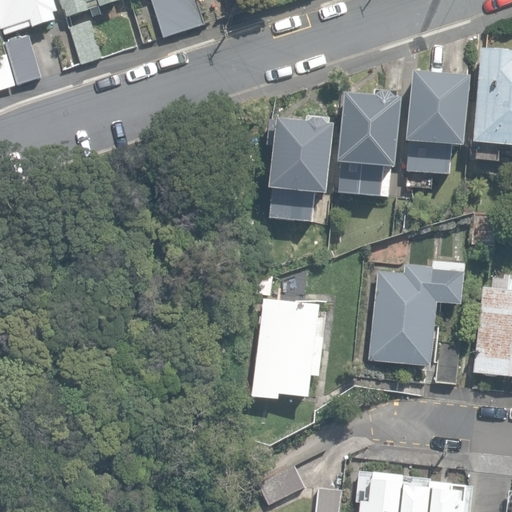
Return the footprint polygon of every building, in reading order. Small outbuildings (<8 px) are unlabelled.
[(55,17),(49,0),(0,0),(0,17),(4,32),(55,17)] [(122,1),(122,0),(60,0),(66,17),(122,1)] [(198,0),(150,0),(148,1),(162,40),(207,24),(198,0)] [(87,20),(67,25),(82,66),(99,60),(87,20)] [(32,41),(4,46),(15,86),(41,78),(32,41)] [(4,46),(0,47),(0,88),(15,86),(4,46)] [(511,50),(479,48),(472,145),(511,147),(511,50)] [(467,76),(410,71),(403,171),(448,174),(450,146),(461,147),(467,76)] [(398,97),(341,93),(333,192),(379,196),(381,167),(392,168),(398,97)] [(327,125),(270,121),(263,220),(308,224),(310,195),(321,196),(327,125)] [(493,249),(497,214),(475,211),(471,246),(493,249)] [(407,272),(380,270),(367,362),(433,367),(441,302),(464,304),(468,266),(409,263),(407,272)] [(511,289),(487,287),(476,373),(511,376),(511,289)] [(318,304),(263,298),(254,396),(308,402),(318,304)] [(304,488),(294,466),(257,483),(267,505),(304,488)] [(470,511),(473,488),(365,474),(360,511),(470,511)] [(341,511),(344,491),(316,488),(313,511),(341,511)]
